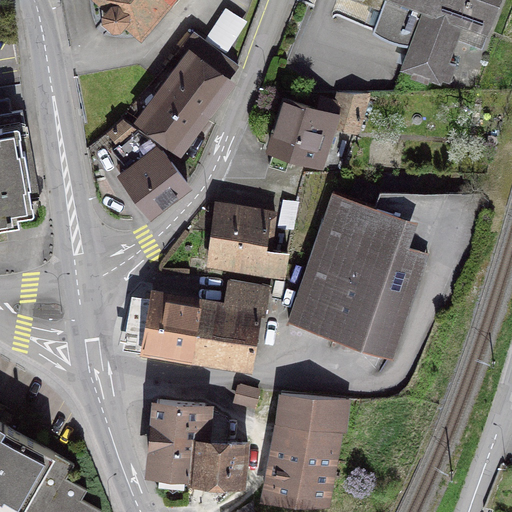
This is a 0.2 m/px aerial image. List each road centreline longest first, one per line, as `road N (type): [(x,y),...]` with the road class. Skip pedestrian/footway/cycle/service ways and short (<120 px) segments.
road 1 (residential): [(283,0),(196,208),(151,249),(73,263)]
road 2 (residential): [(73,263),(37,0)]
road 3 (residential): [(142,511),(83,345)]
road 4 (residential): [(511,364),(466,511)]
